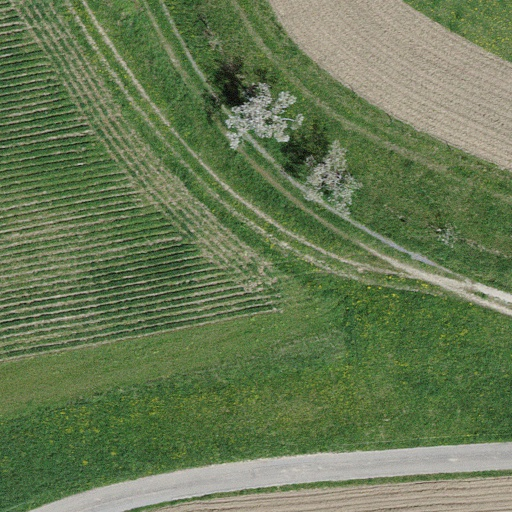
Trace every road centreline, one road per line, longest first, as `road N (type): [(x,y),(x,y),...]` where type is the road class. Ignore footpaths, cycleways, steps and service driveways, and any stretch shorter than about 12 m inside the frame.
road 1 (track): [(511,290),(453,266),(262,151),(163,36),(148,0)]
road 2 (residential): [(511,456),(275,471),(74,511)]
